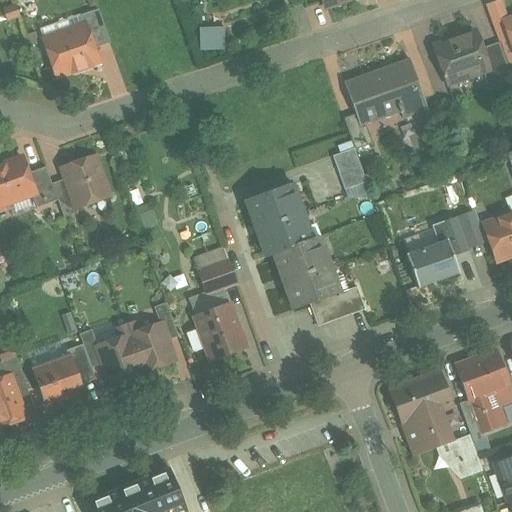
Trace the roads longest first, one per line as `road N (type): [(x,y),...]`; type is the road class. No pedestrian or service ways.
road 1 (residential): [(461,0),(100,119),(73,124),(0,111)]
road 2 (residential): [(0,498),(350,367)]
road 3 (residential): [(350,367),(511,305)]
road 4 (residential): [(350,367),(401,511)]
